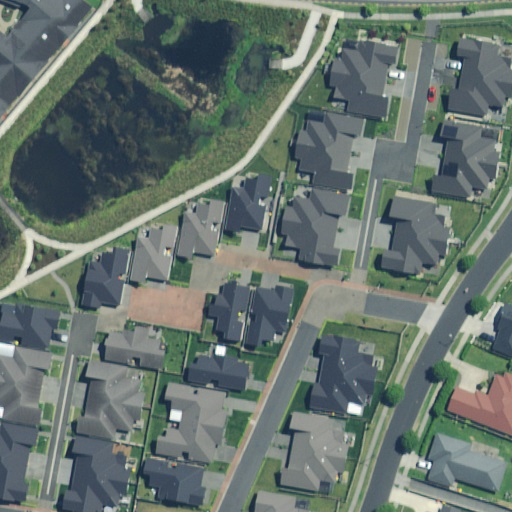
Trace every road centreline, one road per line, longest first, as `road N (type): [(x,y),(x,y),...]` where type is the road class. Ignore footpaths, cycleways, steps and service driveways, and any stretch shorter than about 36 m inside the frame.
road 1 (residential): [(356,301),(382,154),(408,158),(429,46)]
road 2 (residential): [(138,288),(175,285),(231,252),(313,264),(320,305)]
road 3 (residential): [(228,511),(320,305)]
road 4 (residential): [(371,511),(415,391),(454,318)]
road 5 (residential): [(81,312),(43,511)]
